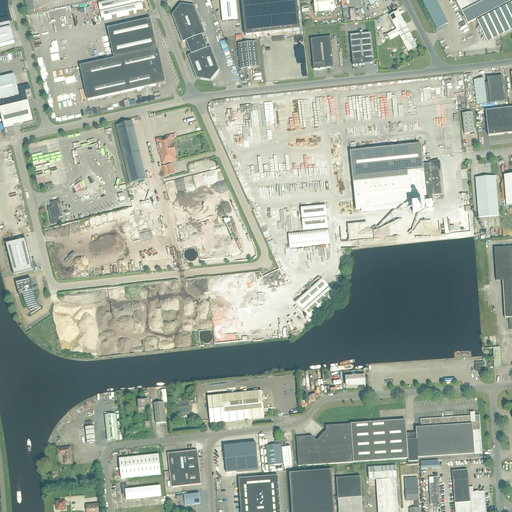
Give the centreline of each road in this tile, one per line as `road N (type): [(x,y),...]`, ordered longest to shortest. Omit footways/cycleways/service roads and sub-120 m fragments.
road 1 (unclassified): [(15,139),(52,288),(254,266),(263,247),(196,98)]
road 2 (unclassified): [(207,435),(295,426),(329,398),(492,387)]
road 3 (unclassified): [(196,98),(437,71)]
road 4 (unknown): [(145,109),(145,157),(183,274)]
road 5 (unclassified): [(109,511),(110,448),(207,435)]
road 6 (unclassified): [(47,131),(196,98)]
road 7 (unknown): [(159,8),(52,37),(29,57)]
road 8 (unclassified): [(47,131),(14,0)]
road 9 (unknown): [(132,252),(91,265),(75,259),(74,244),(94,231),(123,240)]
road 10 (unclassified): [(499,507),(492,387)]
